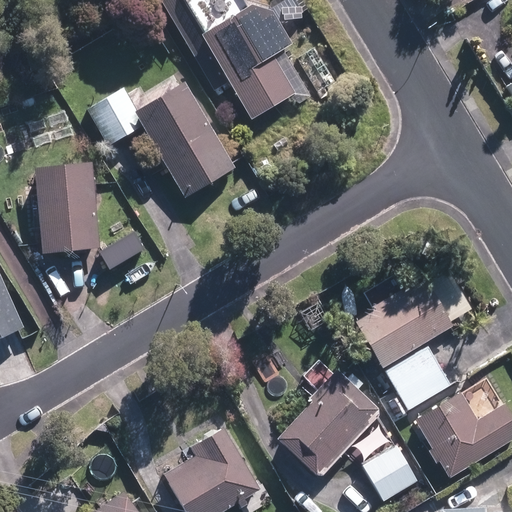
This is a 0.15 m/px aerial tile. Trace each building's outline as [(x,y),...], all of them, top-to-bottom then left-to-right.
[(289,45),(279,29),(310,10),(303,0),(272,0),(264,5),(260,0),(259,0),(243,10),(236,0),(163,0),(159,3),(192,55),(205,47),(251,121),(288,98),(294,107),(311,97),(281,50),(289,45)] [(313,45),(294,57),(322,101),(342,89),(313,45)] [(238,167),(187,84),(136,116),(141,124),(187,198),(238,167)] [(142,126),(119,89),(85,110),(108,147),(142,126)] [(36,169),(38,254),(76,254),(76,251),(95,251),(93,168),(36,169)] [(146,253),(131,228),(92,253),(107,277),(146,253)] [(440,262),(401,286),(393,273),(359,295),(367,307),(349,318),(380,368),(423,341),(471,312),(440,262)] [(0,336),(24,326),(0,273),(0,336)] [(448,384),(423,341),(380,368),(406,410),(448,384)] [(381,408),(359,388),(364,382),(350,370),(345,375),(336,367),(332,370),(318,357),(300,377),(315,390),(272,436),(317,477),(381,408)] [(511,435),(511,418),(502,403),(477,420),(456,387),(410,417),(449,477),(511,435)] [(190,454),(159,474),(184,511),(218,511),(258,486),(219,425),(185,447),(190,454)] [(417,482),(395,443),(360,463),(382,502),(417,482)] [(140,511),(119,488),(91,511),(140,511)]
